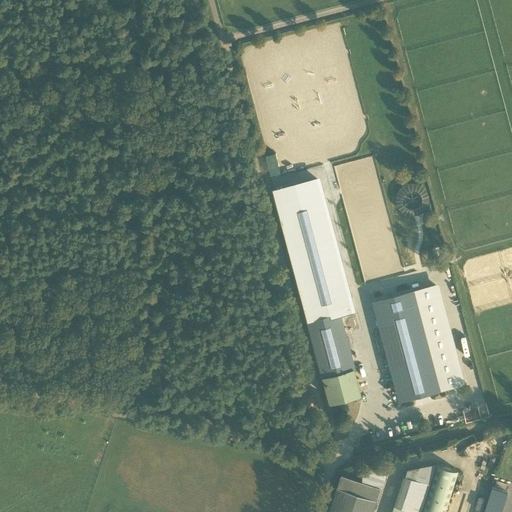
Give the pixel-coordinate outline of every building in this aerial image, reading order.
[(276,152),(266,155),(271,174),(281,172),(276,152)] [(275,190),(281,213),(324,202),(318,179),(275,190)] [(396,195),(396,201),(397,206),(400,210),(404,213),(408,215),(413,216),(420,214),(425,210),(428,204),(429,198),(427,191),(423,186),(418,183),(411,182),(406,183),(401,186),(398,190),(396,195)] [(352,308),(324,202),(281,213),(309,319),(338,311),(352,308)] [(462,382),(436,285),(376,301),(402,398),(462,382)] [(354,369),(338,311),(309,319),(325,377),(354,369)] [(325,377),(331,400),(360,392),(354,369),(325,377)] [(421,511),(445,511),(459,470),(437,463),(421,511)] [(395,505),(416,511),(419,511),(435,464),(408,469),(395,505)] [(363,467),(363,480),(381,486),(387,469),(387,468),(363,467)] [(341,473),(337,485),(377,499),(381,486),(363,480),(341,473)] [(372,511),(377,499),(337,485),(328,511),(372,511)] [(500,511),(508,491),(492,486),(483,511),(500,511)]
